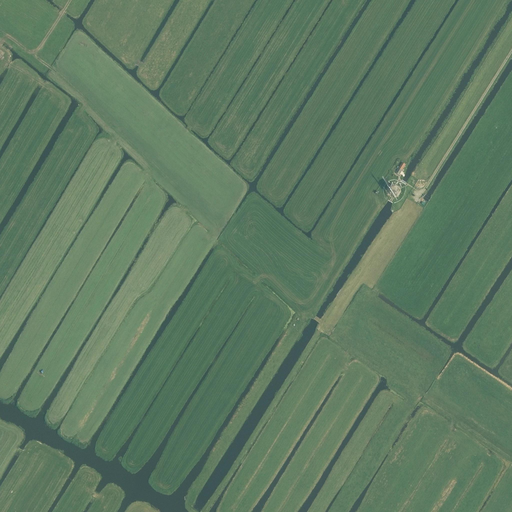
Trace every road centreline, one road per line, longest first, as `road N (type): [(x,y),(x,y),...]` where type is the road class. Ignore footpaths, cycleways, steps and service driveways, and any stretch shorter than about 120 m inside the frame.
road 1 (track): [(313,317),(63,78),(0,33)]
road 2 (track): [(511,454),(319,321)]
road 3 (track): [(511,49),(414,203)]
